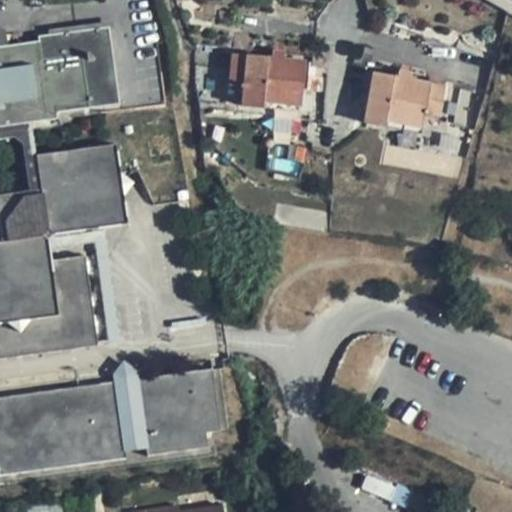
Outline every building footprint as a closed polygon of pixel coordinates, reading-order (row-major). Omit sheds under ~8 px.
[(0,358),(98,345),(85,256),(51,261),(48,240),(42,236),(48,228),(55,234),(105,227),(127,224),(123,197),(134,183),(120,172),(116,144),(37,155),(41,189),(0,194),(0,126),(57,118),(55,106),(88,102),(81,54),(42,60),(39,41),(0,46),(0,358)] [(285,53),(272,52),(272,60),(284,61),(285,53)] [(272,60),(233,57),(230,85),(245,87),(243,105),(263,107),(264,101),(300,105),(304,63),(284,61),(272,60)] [(412,74),(400,72),(398,79),(411,81),(412,74)] [(398,79),(374,74),(364,122),(385,126),(387,119),(422,126),(425,112),(439,116),(444,87),(411,81),(398,79)] [(139,371),(124,360),(113,375),(114,382),(140,379),(139,371)] [(221,430),(212,369),(140,379),(114,382),(0,397),(0,474),(126,458),(125,451),(147,449),(148,455),(208,446),(206,432),(221,430)] [(440,511),(443,507),(417,493),(410,507),(419,511),(440,511)]
